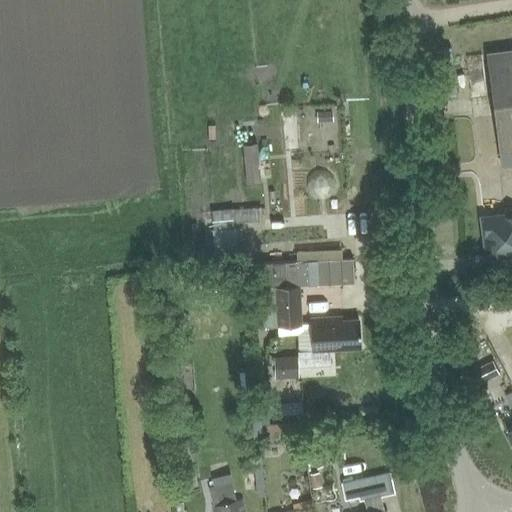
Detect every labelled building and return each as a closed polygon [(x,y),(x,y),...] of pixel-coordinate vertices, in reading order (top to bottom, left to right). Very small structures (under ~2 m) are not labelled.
[(511,48),(486,52),(498,153),(511,151),(511,48)] [(257,142),(243,143),(247,182),(261,180),(257,142)] [(281,187),(280,171),(270,172),(271,188),(281,187)] [(264,203),(218,207),(221,250),(244,249),(242,219),(265,217),(264,203)] [(511,214),(483,218),(488,254),(511,250),(511,214)] [(341,248),(295,251),(296,262),(307,261),(309,285),(317,285),(316,260),(342,259),(341,248)] [(342,259),(316,260),(317,285),(353,283),(352,259),(342,259)] [(300,286),(309,285),(307,261),(296,262),(260,264),(262,288),(274,287),(274,290),(261,291),(260,287),(250,287),(250,290),(251,308),(260,307),(261,327),(302,325),(300,286)] [(188,285),(189,294),(212,292),(211,283),(188,285)] [(341,320),(340,316),(310,318),(311,350),(358,347),(357,319),(341,320)] [(297,355),(274,356),(275,378),(298,377),(297,355)] [(492,360),(466,372),(473,386),(499,374),(492,360)] [(181,364),(171,365),(172,394),(183,393),(181,364)] [(269,381),(257,382),(258,396),(270,395),(269,381)] [(184,394),(171,395),(172,410),(185,409),(184,394)] [(266,397),(249,399),(251,424),(268,423),(266,397)] [(268,437),(303,433),(301,421),(266,425),(268,437)] [(327,439),(307,450),(317,469),(338,458),(327,439)] [(320,472),(308,474),(311,489),(322,487),(320,472)] [(386,475),(341,485),(345,501),(358,498),(359,502),(364,501),(366,511),(385,511),(384,511),(380,497),(391,495),(386,475)] [(245,511),(241,498),(213,506),(214,511),(245,511)]
